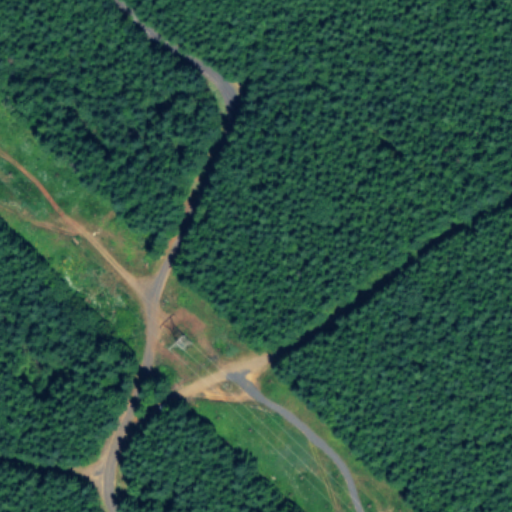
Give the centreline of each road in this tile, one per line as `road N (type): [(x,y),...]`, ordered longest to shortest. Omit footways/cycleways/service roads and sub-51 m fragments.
road 1 (track): [(211,126),(170,235),(149,330),(101,454),(102,487),(121,511)]
road 2 (track): [(388,267),(252,361),(124,397)]
